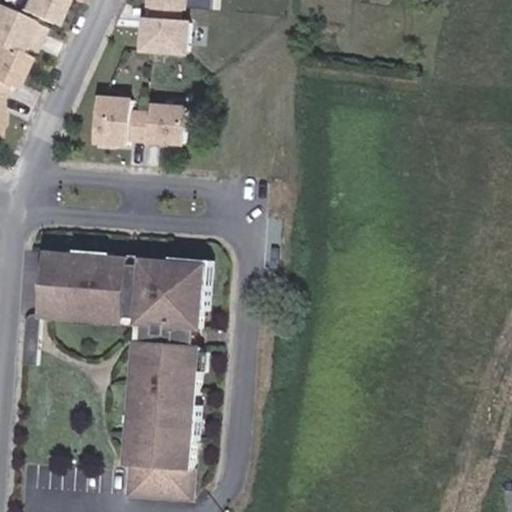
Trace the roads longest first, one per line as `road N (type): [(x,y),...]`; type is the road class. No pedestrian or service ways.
road 1 (residential): [(10,200),(93,0)]
road 2 (residential): [(10,200),(0,342)]
